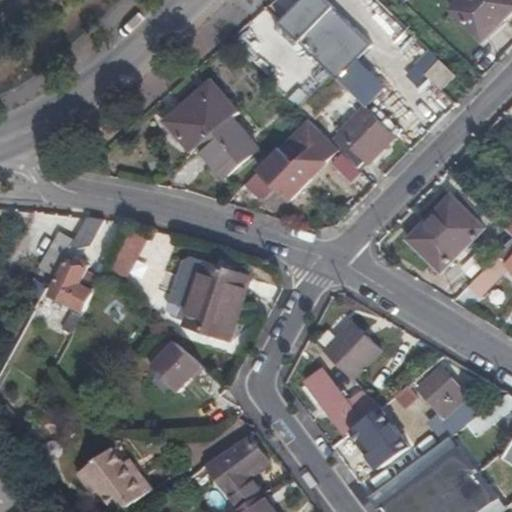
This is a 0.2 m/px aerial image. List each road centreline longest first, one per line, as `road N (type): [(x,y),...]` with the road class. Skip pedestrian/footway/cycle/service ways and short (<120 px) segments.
road 1 (residential): [(22,137),(59,186),(332,257)]
road 2 (residential): [(343,511),(269,411),(276,358),(332,257)]
road 3 (residential): [(511,82),(390,209),(332,257)]
road 4 (residential): [(193,0),(95,88),(22,137)]
road 5 (residential): [(332,257),(511,360)]
